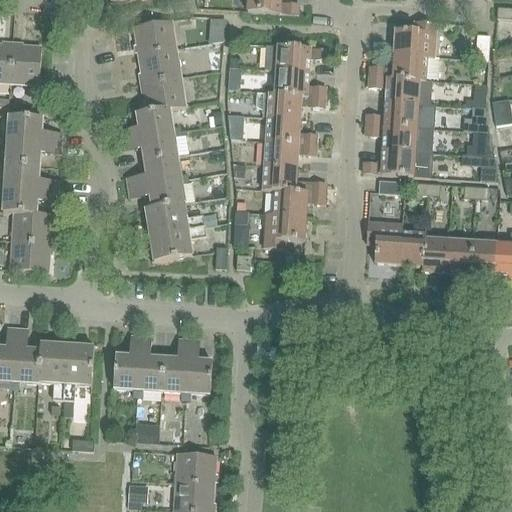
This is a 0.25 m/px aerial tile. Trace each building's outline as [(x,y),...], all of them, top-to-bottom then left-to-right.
[(280,0),(248,0),(247,15),(280,17),(280,0)] [(285,17),(298,18),(299,7),(286,6),(285,17)] [(498,11),(497,22),(507,22),(508,12),(498,11)] [(134,30),(138,59),(176,52),(171,24),(134,30)] [(396,33),(394,58),(427,60),(434,61),(436,27),(415,25),(414,35),(396,33)] [(475,64),(488,65),(490,39),(477,39),(475,64)] [(0,86),(10,87),(13,49),(0,47),(0,86)] [(264,73),(276,74),(309,76),(310,63),(315,63),(316,52),(310,52),(310,51),(266,48),(264,73)] [(13,49),(10,87),(39,89),(42,50),(13,49)] [(138,59),(143,87),(181,81),(176,52),(138,59)] [(315,63),(328,64),(328,53),(316,52),(315,63)] [(382,70),(381,81),(387,82),(393,82),(420,84),(419,84),(425,85),(425,84),(425,81),(437,82),(438,61),(434,61),(427,60),(394,58),(393,71),(382,70)] [(370,70),(369,80),(381,81),(382,70),(370,70)] [(313,90),(308,89),(309,76),(276,74),(275,97),(275,98),(302,99),(302,100),(307,101),(307,100),(313,100),(313,90)] [(369,80),(368,91),(381,92),(381,81),(369,80)] [(143,87),(148,115),(170,112),(170,113),(186,110),(181,81),(143,87)] [(386,92),(385,106),(418,108),(430,109),(431,85),(425,85),(419,84),(420,84),(393,82),(387,82),(386,92)] [(313,90),(313,100),(325,101),(326,90),(313,90)] [(301,110),(302,100),(302,99),(275,98),(275,97),(256,96),(255,110),(262,113),(261,117),(262,117),(262,119),(268,120),(268,121),(300,123),(301,110)] [(325,101),(313,100),(312,111),(325,112),(325,101)] [(385,106),(384,130),(416,132),(418,108),(385,106)] [(489,136),(485,112),(473,111),(471,135),(489,136)] [(170,112),(148,115),(137,116),(139,131),(119,134),(121,144),(174,136),(170,113),(170,112)] [(367,118),(366,128),(378,129),(379,119),(367,118)] [(9,119),(8,143),(61,146),(62,136),(42,135),(43,121),(9,119)] [(268,121),(266,145),(299,147),(300,123),(268,121)] [(378,129),(366,128),(365,139),(378,140),(378,129)] [(384,130),(382,153),(415,156),(416,132),(384,130)] [(242,144),(242,135),(230,134),(230,143),(242,144)] [(142,151),(144,165),(177,159),(174,136),(121,144),(122,154),(142,151)] [(494,161),(490,137),(474,136),(473,151),(468,150),(468,159),(482,160),(494,161)] [(305,137),(304,148),(317,148),(317,138),(305,137)] [(8,143),(6,167),(40,169),(40,156),(61,157),(61,146),(8,143)] [(265,169),(297,171),(298,158),(303,158),(304,148),(299,147),(266,145),(265,169)] [(317,148),(304,148),(303,158),(316,159),(317,148)] [(376,167),(375,177),(381,178),(413,180),(429,181),(431,157),(415,156),(382,153),(382,168),(376,167)] [(127,181),(128,191),(181,183),(177,159),(144,165),(146,178),(127,181)] [(468,159),(468,169),(481,170),(496,171),(494,161),(482,160),(468,159)] [(364,166),(363,177),(375,177),(376,167),(376,166),(364,166)] [(6,167),(5,191),(58,195),(59,184),(39,183),(40,169),(6,167)] [(314,186),(296,184),(297,171),(265,169),(263,193),(263,194),(275,195),(275,194),(313,196),(314,186)] [(511,196),(511,180),(504,180),(503,196),(511,196)] [(185,207),(181,183),(128,191),(130,202),(150,199),(152,211),(152,212),(184,207),(185,207)] [(378,197),(404,198),(404,186),(379,184),(378,197)] [(314,186),(313,196),(325,197),(326,186),(314,186)] [(416,198),(428,199),(428,187),(416,186),(416,198)] [(428,187),(428,199),(440,200),(440,188),(428,187)] [(464,201),(476,202),(476,190),(464,189),(464,201)] [(476,190),(476,202),(488,203),(488,191),(476,190)] [(3,216),(14,216),(14,215),(37,217),(37,204),(57,205),(58,195),(5,191),(3,216)] [(275,194),(275,195),(274,217),(273,218),(306,220),(307,207),(312,207),(313,196),(275,194)] [(325,197),(313,196),(312,207),(325,208),(325,197)] [(152,212),(152,211),(146,212),(150,239),(204,230),(203,220),(187,223),(184,207),(152,212)] [(14,216),(13,245),(51,247),(53,218),(37,217),(14,215),(14,216)] [(235,227),(247,228),(248,215),(236,215),(235,227)] [(273,218),(274,217),(266,217),(264,251),(285,253),(286,243),(304,245),(306,220),(273,218)] [(374,266),(399,268),(401,235),(402,235),(402,228),(368,226),(366,247),(376,248),(374,266)] [(415,236),(402,235),(401,235),(399,268),(422,269),(424,242),(426,243),(426,237),(425,237),(426,227),(416,226),(415,236)] [(204,230),(150,239),(154,266),(192,259),(190,243),(206,240),(204,230)] [(509,248),(497,247),(495,280),(511,280),(511,235),(510,236),(509,248)] [(422,275),(447,277),(449,244),(426,243),(424,242),(422,269),(422,275)] [(447,277),(471,278),(473,246),(449,244),(447,277)] [(51,247),(13,245),(11,274),(49,276),(51,247)] [(471,278),(495,280),(497,247),(473,246),(471,278)] [(228,252),(217,251),(216,262),(227,262),(228,252)] [(236,274),(245,274),(250,274),(251,259),(237,259),(236,274)] [(216,262),(216,272),(226,273),(227,262),(216,262)] [(0,384),(14,386),(18,332),(8,332),(6,352),(0,351),(0,384)] [(14,386),(38,387),(40,354),(27,353),(28,333),(18,332),(14,386)] [(113,392),(138,394),(141,340),(131,340),(129,360),(115,359),(113,392)] [(138,394),(162,395),(164,362),(150,361),(152,341),(141,340),(138,394)] [(162,395),(186,397),(189,343),(179,343),(177,363),(164,362),(162,395)] [(189,343),(186,397),(210,398),(212,365),(198,364),(200,344),(189,343)] [(53,403),(64,404),(67,349),(40,347),(40,354),(38,387),(39,387),(39,386),(54,387),(53,403)] [(67,349),(64,404),(74,405),(75,388),(91,389),(94,351),(67,349)] [(73,443),(72,454),(83,455),(83,444),(73,443)] [(94,445),(83,444),(83,455),(93,455),(94,445)] [(178,457),(176,486),(214,488),(216,459),(178,457)] [(176,486),(174,511),(212,511),(214,488),(176,486)]
